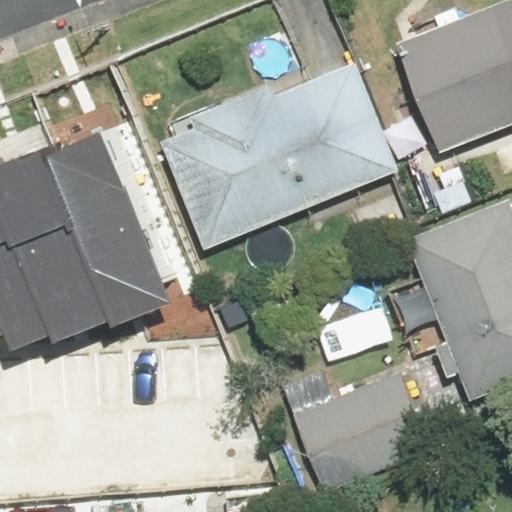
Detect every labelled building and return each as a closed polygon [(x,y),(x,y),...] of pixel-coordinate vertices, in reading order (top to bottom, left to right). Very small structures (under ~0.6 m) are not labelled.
[(511,0),(485,0),(382,41),(424,144),(511,108),(511,0)] [(370,48),(172,122),(216,236),(414,162),(370,48)] [(0,149),(0,315),(5,328),(20,323),(27,344),(167,292),(163,280),(180,274),(120,115),(20,152),(17,143),(0,149)] [(511,183),(419,221),(490,397),(511,388),(511,183)] [(402,330),(287,376),(321,460),(435,414),(402,330)] [(152,405),(154,481),(241,478),(239,402),(152,405)] [(285,511),(285,499),(151,505),(151,511),(285,511)]
